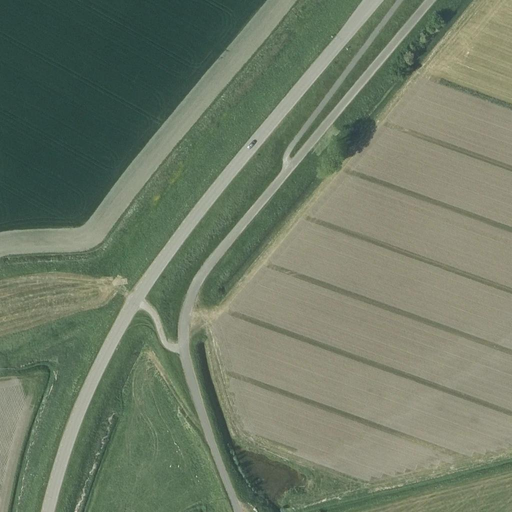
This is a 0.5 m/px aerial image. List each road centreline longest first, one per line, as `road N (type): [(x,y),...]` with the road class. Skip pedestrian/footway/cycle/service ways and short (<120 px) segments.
road 1 (tertiary): [(48,511),(81,405),(135,300),(372,0)]
road 2 (unclassified): [(237,511),(188,370),(183,326),(193,290),(430,0)]
